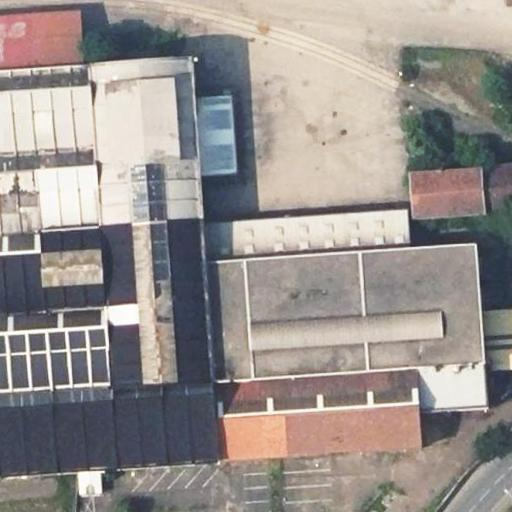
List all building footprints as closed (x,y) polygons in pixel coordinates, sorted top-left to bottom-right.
[(0,39),(0,83),(73,78),(78,77),(75,34),(0,39)] [(0,241),(97,235),(201,228),(198,187),(235,184),(228,106),(192,109),(188,70),(169,71),(168,62),(155,62),(156,72),(152,72),(151,55),(105,58),(106,76),(78,77),(73,78),(0,83),(0,241)] [(511,170),(407,177),(410,220),(511,212),(511,170)] [(403,214),(201,231),(204,270),(407,255),(403,214)] [(201,231),(201,228),(97,235),(103,311),(207,303),(204,270),(201,231)] [(0,318),(103,311),(97,235),(0,241),(0,318)] [(407,255),(204,270),(207,303),(103,311),(0,318),(0,481),(419,451),(417,415),(491,409),(487,371),(482,312),(476,250),(407,255)] [(511,310),(482,312),(487,371),(511,369),(511,310)]
